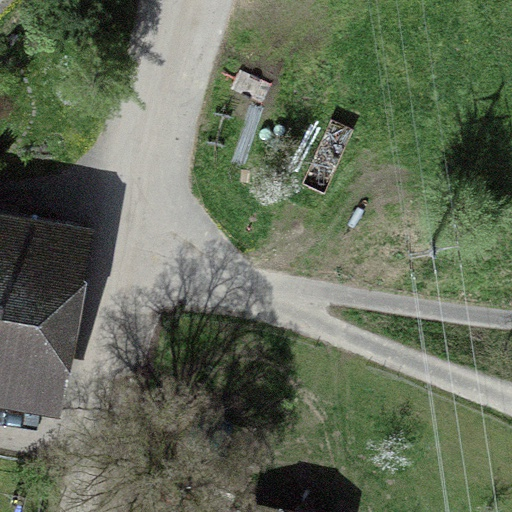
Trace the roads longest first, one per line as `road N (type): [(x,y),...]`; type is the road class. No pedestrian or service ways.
road 1 (track): [(511,408),(240,286)]
road 2 (track): [(121,272),(90,511)]
road 3 (track): [(240,286),(121,272),(130,169)]
road 4 (unclassified): [(178,0),(130,169)]
